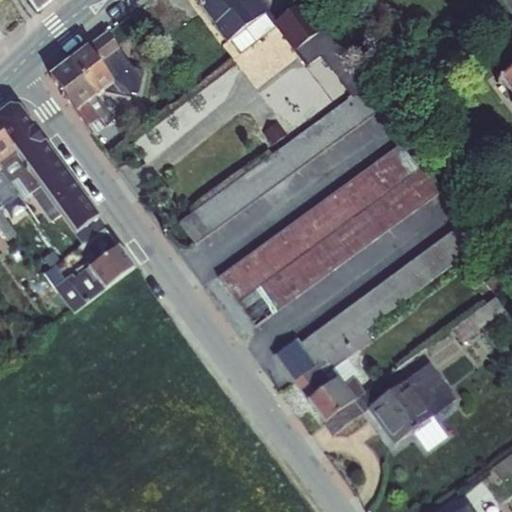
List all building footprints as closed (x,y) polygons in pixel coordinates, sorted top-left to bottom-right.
[(28,0),(37,12),(40,9),(51,0),(28,0)] [(194,0),(226,42),(230,39),(267,12),(268,11),(259,0),(194,0)] [(272,23),(275,27),(293,51),(321,30),(300,2),(274,21),(272,23)] [(274,21),(267,12),(230,39),(241,53),(275,27),(272,23),(274,21)] [(71,60),(94,97),(101,92),(102,92),(128,96),(130,92),(137,94),(143,69),(132,66),(106,28),(70,58),(71,60)] [(321,30),(293,51),(304,66),(322,54),(347,91),(293,130),(298,136),(366,86),(321,30)] [(70,58),(49,74),(76,112),(94,97),(71,60),(70,58)] [(511,71),(499,81),(511,97),(511,71)] [(366,86),(298,136),(179,222),(195,244),(382,108),(366,86)] [(94,97),(76,112),(94,137),(115,123),(94,97)] [(7,106),(0,112),(0,131),(15,155),(17,157),(19,156),(26,151),(42,140),(20,109),(7,106)] [(263,133),(273,146),(287,135),(277,122),(263,133)] [(0,131),(0,165),(15,155),(0,131)] [(42,140),(26,151),(42,176),(36,181),(40,186),(61,215),(75,233),(96,217),(42,140)] [(405,141),(219,278),(255,327),(441,190),(405,141)] [(26,151),(19,156),(36,181),(42,176),(26,151)] [(17,157),(15,155),(0,165),(0,168),(0,169),(11,183),(18,178),(29,194),(30,193),(40,186),(36,181),(19,156),(17,157)] [(0,207),(6,204),(18,194),(19,194),(11,183),(0,169),(0,168),(0,207)] [(18,178),(11,183),(19,194),(18,194),(22,199),(29,194),(18,178)] [(61,215),(40,186),(30,193),(50,222),(61,215)] [(0,207),(0,228),(8,240),(23,229),(6,204),(0,207)] [(297,338),(274,355),(294,383),(364,331),(482,244),(465,222),(301,344),(297,338)] [(89,269),(118,247),(105,229),(84,243),(94,258),(85,264),(88,269),(89,269)] [(118,247),(89,269),(105,290),(133,269),(118,247)] [(105,290),(89,269),(88,269),(75,279),(61,260),(44,273),(73,313),(105,290)] [(494,297),(511,281),(511,280),(502,268),(483,283),(494,297)] [(501,312),(491,299),(451,328),(460,341),(501,312)] [(307,401),(308,400),(338,379),(354,401),(365,393),(363,391),(364,391),(355,377),(360,374),(347,356),(369,340),(364,331),(294,383),(307,401)] [(407,381),(433,417),(455,400),(429,365),(407,381)] [(308,400),(324,423),(354,401),(338,379),(308,400)] [(375,404),(368,409),(394,445),(411,433),(433,417),(407,381),(375,404)] [(365,393),(354,401),(324,423),(323,424),(332,436),(368,409),(375,404),(364,391),(363,391),(365,393)] [(448,437),(433,417),(411,433),(426,453),(448,437)] [(511,452),(492,466),(504,482),(511,476),(511,452)] [(493,509),(493,511),(511,511),(508,503),(493,509)]
